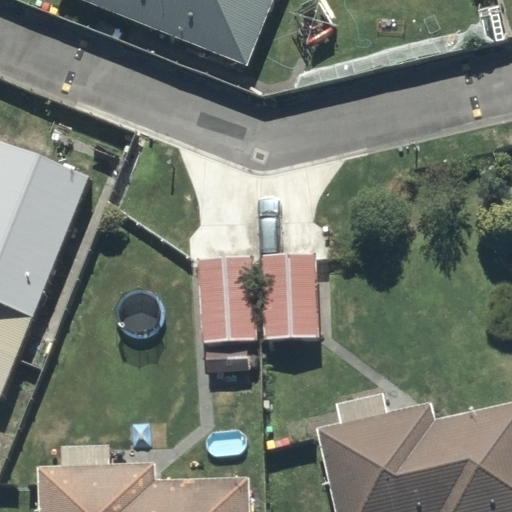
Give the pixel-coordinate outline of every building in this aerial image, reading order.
[(51,0),(52,0),(251,77),(280,0),(51,0)] [(0,411),(2,412),(92,189),(0,151),(0,411)] [(263,262),(266,351),(320,349),(317,261),(309,261),(309,254),(272,255),(273,262),(263,262)] [(203,263),(203,354),(256,354),(256,263),(203,263)] [(383,403),(335,413),(340,437),(321,441),(335,511),(511,511),(511,414),(438,430),(435,418),(388,427),(383,403)] [(39,511),(248,511),(247,491),(159,495),(158,473),(112,475),(111,454),(64,456),(65,479),(38,480),(39,511)]
